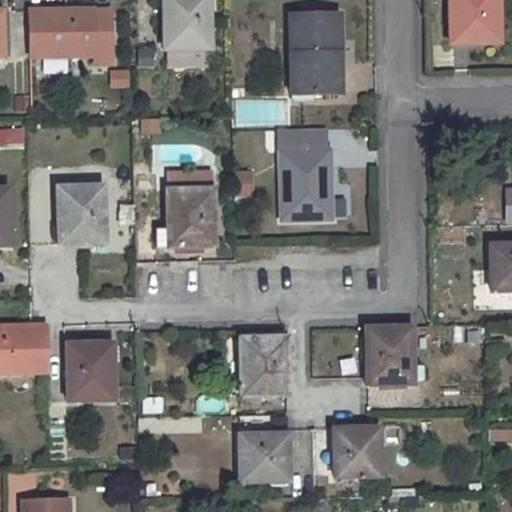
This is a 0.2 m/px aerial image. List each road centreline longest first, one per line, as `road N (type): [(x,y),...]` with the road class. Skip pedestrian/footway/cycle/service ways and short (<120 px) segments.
road 1 (residential): [(400,90),(405,303),(56,310),(55,257)]
road 2 (unknown): [(342,406),(303,394),(294,305)]
